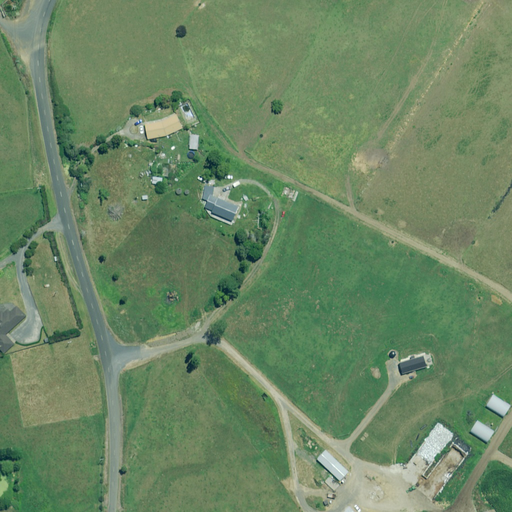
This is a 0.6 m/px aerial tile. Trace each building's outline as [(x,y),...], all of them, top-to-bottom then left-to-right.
[(182,128),(176,113),(161,120),(145,124),(148,139),(167,135),(182,128)] [(198,149),(199,135),(190,134),(189,149),(198,149)] [(172,169),(172,165),(164,164),(163,176),(166,176),(167,169),(172,169)] [(214,189),(207,186),(202,198),(208,201),(205,207),(213,211),(211,216),(231,225),(238,206),(212,195),(214,189)] [(297,191),(285,186),(281,196),(293,200),(297,191)] [(25,316),(16,306),(10,312),(7,309),(4,312),(2,310),(0,312),(0,349),(4,353),(14,344),(5,334),(25,316)] [(510,405),(493,395),(486,406),(503,417),(510,405)] [(494,431),(477,421),(470,432),(487,443),(494,431)] [(348,471),(326,450),(317,459),(340,480),(348,471)]
